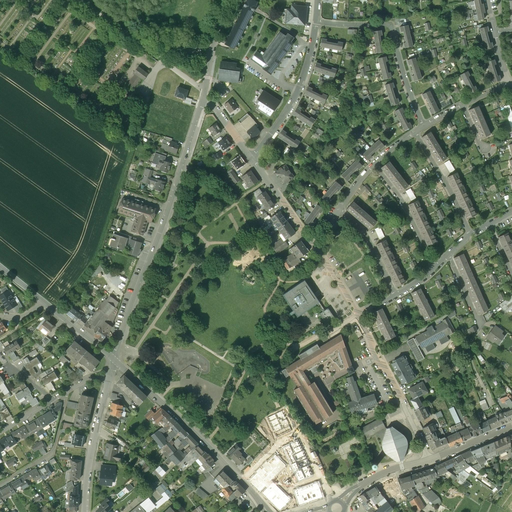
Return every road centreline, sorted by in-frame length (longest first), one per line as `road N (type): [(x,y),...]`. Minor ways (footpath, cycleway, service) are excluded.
road 1 (residential): [(202,100),(114,359)]
road 2 (tertiary): [(267,511),(114,359)]
road 3 (residential): [(248,156),(358,314)]
road 4 (track): [(132,146),(98,252),(56,311)]
road 5 (residential): [(423,125),(390,24),(315,22)]
road 6 (residential): [(358,314),(429,460)]
road 7 (residential): [(395,296),(365,232),(338,211),(369,165)]
road 8 (residential): [(205,87),(75,0)]
road 9 (residential): [(315,22),(297,90),(248,156)]
road 10 (residential): [(110,373),(91,441),(85,511)]
road 11 (residential): [(435,270),(405,209),(369,165)]
road 12 (residential): [(0,484),(52,452),(62,393)]
